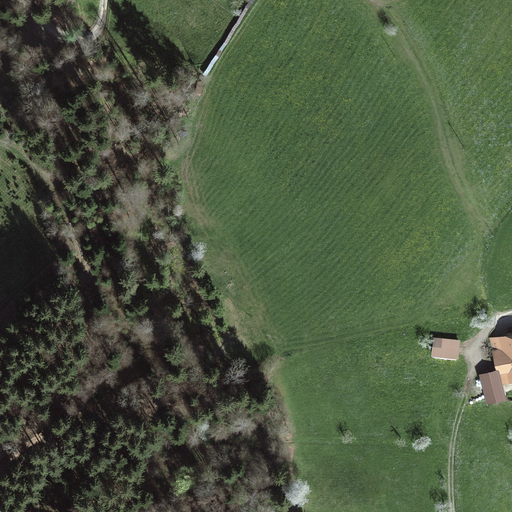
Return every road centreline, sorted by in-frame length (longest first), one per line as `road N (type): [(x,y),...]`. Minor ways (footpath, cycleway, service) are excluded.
road 1 (track): [(0,466),(82,409),(127,398),(245,434),(453,442)]
road 2 (track): [(0,141),(33,169),(76,240),(83,313),(106,400)]
road 3 (track): [(451,511),(453,442),(476,351),(496,319)]
